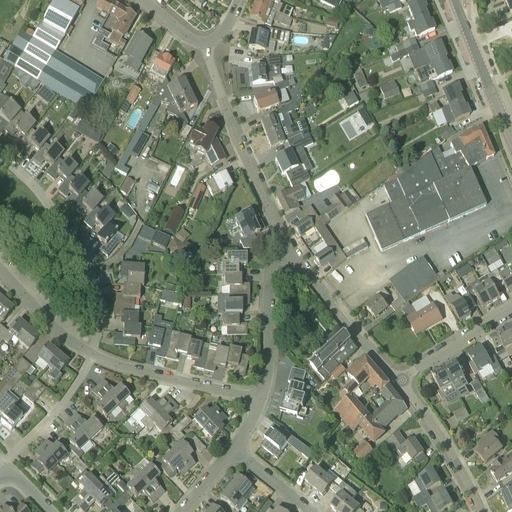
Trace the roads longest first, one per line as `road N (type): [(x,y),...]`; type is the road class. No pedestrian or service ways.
road 1 (residential): [(0,154),(62,221),(90,272),(100,321),(92,354)]
road 2 (residential): [(284,237),(205,42)]
road 3 (residential): [(400,379),(284,237)]
road 4 (residential): [(261,393),(92,354)]
road 5 (residential): [(261,393),(263,282),(284,237)]
road 6 (residential): [(480,511),(400,379)]
road 7 (residential): [(6,472),(92,354)]
road 8 (residential): [(400,379),(511,309)]
road 9 (residential): [(92,354),(39,314),(0,266)]
